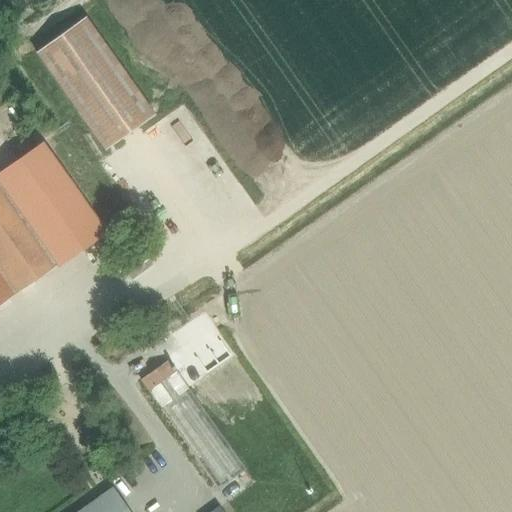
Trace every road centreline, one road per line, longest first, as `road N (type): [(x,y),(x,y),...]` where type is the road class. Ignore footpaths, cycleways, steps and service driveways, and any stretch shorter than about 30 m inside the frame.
road 1 (unknown): [(63,329),(125,391),(175,511)]
road 2 (unknown): [(63,329),(240,213)]
